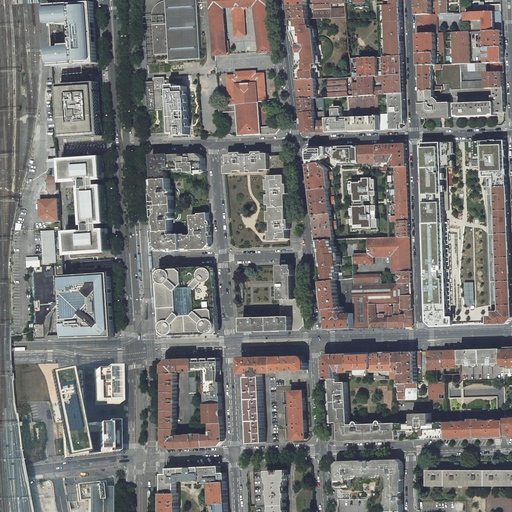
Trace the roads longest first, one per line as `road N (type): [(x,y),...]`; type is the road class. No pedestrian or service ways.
road 1 (secondary): [(106,0),(129,357)]
road 2 (secondary): [(139,355),(127,146)]
road 3 (residential): [(420,344),(414,136)]
road 4 (secondary): [(127,146),(118,0)]
road 5 (residential): [(280,0),(296,141)]
road 6 (residential): [(414,136),(409,0)]
road 7 (secondary): [(0,475),(130,459)]
road 8 (secondary): [(0,357),(129,357)]
